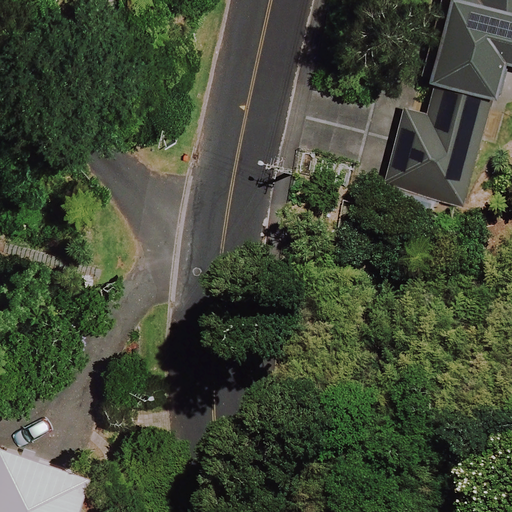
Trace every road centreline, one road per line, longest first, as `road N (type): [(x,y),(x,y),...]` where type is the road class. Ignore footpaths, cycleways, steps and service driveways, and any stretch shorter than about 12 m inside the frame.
road 1 (residential): [(220,271),(0,22)]
road 2 (residential): [(220,271),(272,0)]
road 3 (residential): [(215,511),(211,369),(220,271)]
